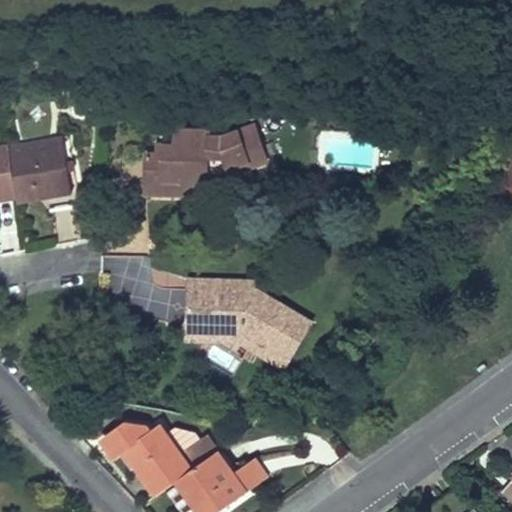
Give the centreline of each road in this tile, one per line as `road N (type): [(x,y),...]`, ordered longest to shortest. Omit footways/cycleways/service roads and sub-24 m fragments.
road 1 (residential): [(335,511),(511,383)]
road 2 (residential): [(0,385),(121,511)]
